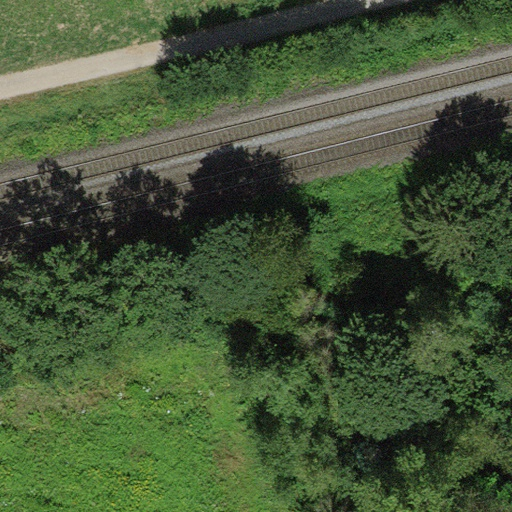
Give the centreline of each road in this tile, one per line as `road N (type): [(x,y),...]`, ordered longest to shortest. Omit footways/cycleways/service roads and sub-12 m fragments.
road 1 (track): [(0,89),(369,0)]
road 2 (track): [(338,511),(214,258)]
